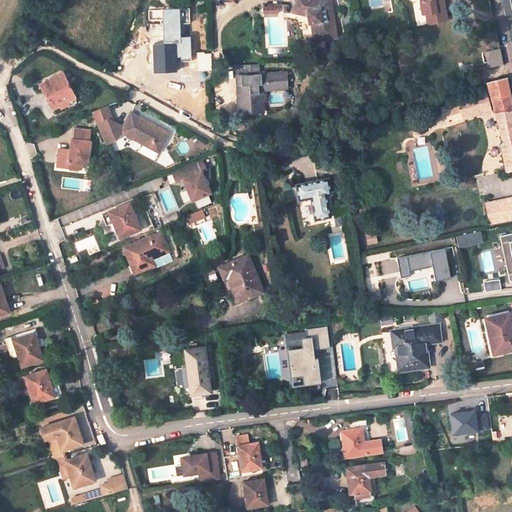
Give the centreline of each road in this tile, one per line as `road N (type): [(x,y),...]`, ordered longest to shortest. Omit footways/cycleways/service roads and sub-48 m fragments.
road 1 (residential): [(0,79),(106,429),(141,437),(511,384)]
road 2 (residential): [(0,79),(46,42),(219,137)]
